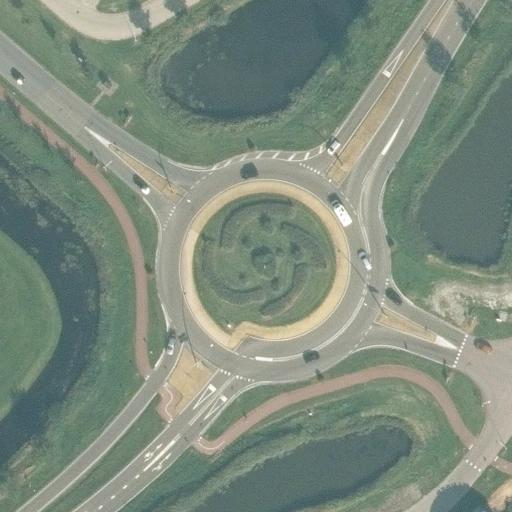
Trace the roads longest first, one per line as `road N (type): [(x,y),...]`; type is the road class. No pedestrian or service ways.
road 1 (primary): [(179,317),(168,358),(141,400),(28,511)]
road 2 (primary): [(437,0),(330,154),(297,174)]
road 3 (primary): [(231,364),(248,346),(279,349),(323,333),(352,296),(359,266)]
road 4 (primary): [(377,286),(370,194),(403,117)]
road 5 (unclassified): [(69,113),(86,142),(161,205),(171,237)]
road 6 (unclassified): [(212,184),(177,176),(69,113)]
road 7 (unclassified): [(427,511),(483,454),(511,400)]
road 8 (tertiary): [(347,339),(385,336),(438,355),(482,358)]
road 9 (primary): [(403,117),(471,0)]
road 10 (unclassified): [(177,0),(110,28),(57,0)]
road 11 (primary): [(162,453),(260,371)]
road 12 (tertiary): [(482,358),(377,286)]
road 13 (primary): [(349,221),(356,177),(403,117)]
